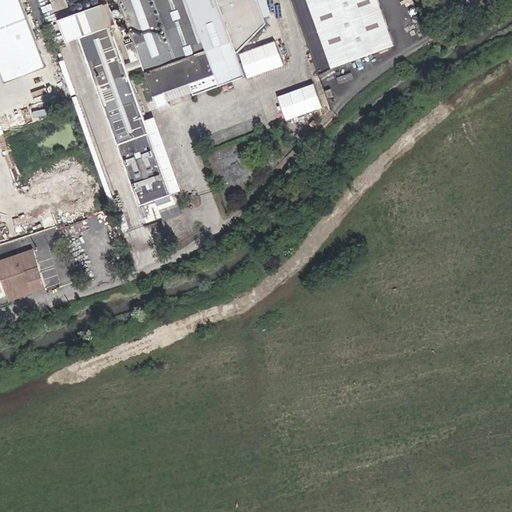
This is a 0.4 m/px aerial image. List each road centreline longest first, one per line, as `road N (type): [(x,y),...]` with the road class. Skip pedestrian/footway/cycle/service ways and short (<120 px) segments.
road 1 (unknown): [(295,0),(301,59),(290,76),(192,124),(187,140),(200,184)]
road 2 (unknown): [(137,232),(53,0)]
